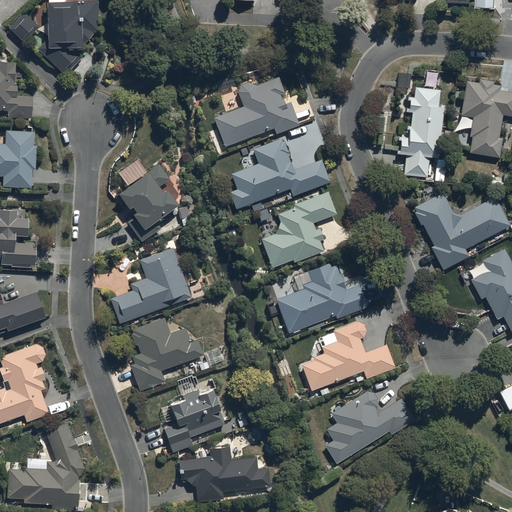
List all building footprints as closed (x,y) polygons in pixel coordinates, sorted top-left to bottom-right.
[(72,3),(72,5),(64,5),(64,0),(48,0),(48,6),(47,6),(48,40),(38,50),(65,76),(82,59),(78,55),(78,53),(82,53),(82,47),(95,34),(98,34),(98,2),(72,3)] [(290,0),(291,9),(320,10),(320,0),(290,0)] [(495,10),(495,0),(477,0),(477,9),(495,10)] [(18,33),(26,40),(38,27),(23,13),(9,29),(16,35),(18,33)] [(14,87),(15,64),(0,62),(0,111),(7,112),(7,118),(32,120),(33,98),(16,97),(17,87),(14,87)] [(243,108),(213,119),(224,148),(273,130),(275,136),(299,127),(291,103),(285,105),(284,101),(282,102),(281,97),(285,95),(279,79),(256,88),(249,83),(242,86),(238,93),(243,108)] [(478,84),(467,83),(462,117),(473,119),(470,138),(473,138),(470,155),(500,159),(503,139),(499,139),(502,116),(511,117),(511,94),(499,93),(500,88),(493,87),(493,83),(479,81),(478,84)] [(404,176),(427,178),(429,159),(439,160),(444,107),(439,106),(440,92),(415,89),(414,99),(403,98),(402,107),(406,107),(406,113),(411,114),(410,128),(403,127),(402,138),(398,138),(397,142),(400,142),(399,152),(397,152),(397,156),(405,157),(404,176)] [(0,177),(3,177),(2,188),(31,189),(32,172),(35,172),(36,147),(34,147),(34,134),(0,132),(0,177)] [(236,211),(290,191),(292,198),(330,184),(321,160),(293,171),(288,155),(289,155),(284,142),(282,143),(281,140),(252,150),(253,153),(240,157),(245,170),(231,175),(237,192),(230,194),(236,211)] [(147,175),(137,161),(118,174),(129,189),(118,197),(129,212),(132,210),(136,215),(132,217),(133,218),(126,223),(141,244),(162,230),(157,224),(179,209),(167,193),(163,196),(158,189),(170,180),(160,166),(157,168),(147,175)] [(336,216),(328,193),(290,207),(291,209),(277,215),(280,222),(274,235),(261,241),(272,268),(293,260),(295,265),(301,262),(303,265),(317,259),(316,256),(324,253),(320,243),(324,241),(319,229),(316,231),(313,225),(336,216)] [(465,251),(510,228),(495,198),(461,216),(454,215),(443,195),(414,209),(416,213),(414,214),(420,226),(423,225),(435,248),(431,250),(442,272),(469,258),(465,251)] [(0,261),(1,261),(0,266),(11,267),(11,269),(30,269),(30,267),(35,268),(36,246),(32,246),(32,243),(21,243),(21,240),(27,240),(28,221),(25,221),(25,211),(0,210),(0,261)] [(173,248),(139,261),(145,280),(128,286),(131,293),(110,301),(120,326),(192,299),(173,248)] [(511,266),(503,250),(481,262),(487,273),(471,281),(481,300),(485,298),(497,321),(503,318),(511,335),(511,334),(511,266)] [(303,290),(276,301),(289,335),(294,333),(294,334),(307,329),(308,331),(325,325),(324,321),(336,317),(337,321),(368,309),(359,286),(346,291),(337,266),(330,268),(329,264),(307,272),(311,284),(302,287),(303,290)] [(8,331),(45,318),(36,293),(1,305),(0,302),(0,301),(3,300),(0,292),(0,329),(7,327),(8,331)] [(177,367),(203,357),(197,341),(191,344),(185,328),(170,334),(164,319),(130,332),(138,353),(131,355),(135,365),(130,367),(140,393),(181,377),(177,367)] [(314,362),(301,367),(310,393),(350,378),(352,386),(396,370),(387,346),(365,354),(360,340),(363,339),(367,333),(365,327),(357,322),(333,332),(335,338),(331,340),(333,344),(322,348),(324,355),(313,359),(314,362)] [(26,423),(49,415),(47,407),(41,392),(45,391),(42,382),(45,381),(41,369),(38,370),(36,366),(41,364),(45,357),(44,349),(36,345),(0,357),(0,362),(2,367),(0,367),(0,372),(4,382),(7,381),(10,390),(6,392),(5,389),(0,390),(0,425),(24,417),(26,423)] [(231,350),(221,354),(225,364),(235,360),(231,350)] [(511,385),(498,393),(508,412),(511,410),(511,385)] [(199,397),(197,390),(182,396),(184,401),(170,407),(177,425),(164,430),(173,454),(192,447),(189,439),(225,425),(212,392),(199,397)] [(374,394),(366,393),(331,415),(336,424),(326,430),(333,441),(324,447),(336,465),(389,432),(392,437),(415,422),(401,400),(382,412),(375,410),(374,408),(378,400),(374,394)] [(23,471),(21,471),(22,465),(12,465),(11,471),(8,470),(6,499),(24,500),(23,505),(51,506),(51,511),(65,511),(73,511),(74,508),(78,509),(80,479),(85,471),(77,452),(79,451),(75,440),(73,441),(67,424),(45,433),(55,459),(53,463),(47,462),(46,470),(24,468),(23,471)] [(210,459),(179,461),(179,481),(187,481),(191,487),(196,488),(197,503),(224,501),(223,493),(271,489),(269,469),(258,470),(257,458),(231,460),(230,448),(209,450),(210,459)]
